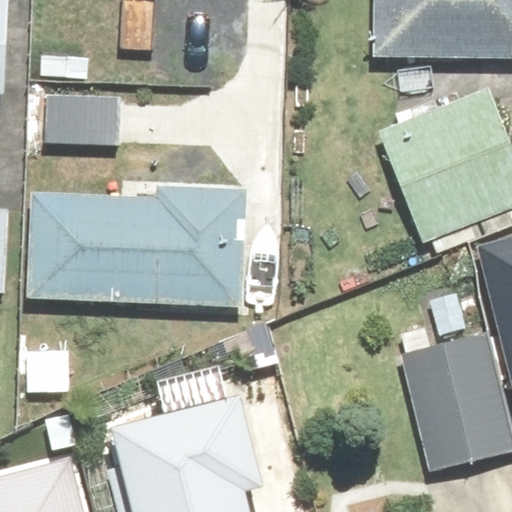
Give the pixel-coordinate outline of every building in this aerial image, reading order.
[(47,0),(47,44),(266,47),(266,0),(47,0)] [(511,0),(364,0),(365,47),(511,45),(511,0)] [(511,141),(495,91),(378,132),(418,250),(511,217),(511,141)] [(256,177),(27,179),(28,292),(257,291),(256,177)] [(511,237),(473,248),(511,398),(511,237)] [(511,451),(481,331),(383,356),(416,483),(511,457),(511,451)] [(125,425),(143,511),(258,511),(253,486),(264,484),(246,400),(125,425)] [(0,460),(0,511),(74,511),(66,452),(0,460)]
